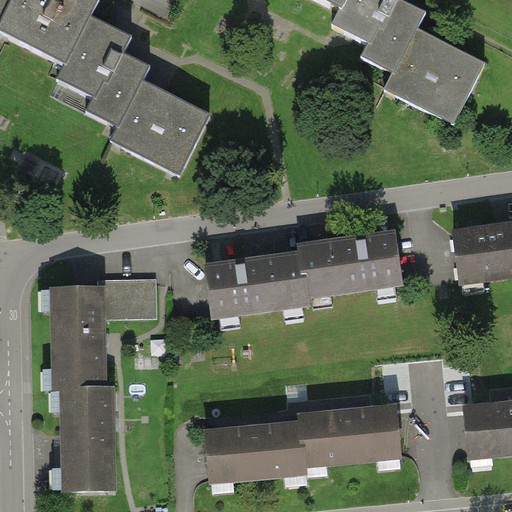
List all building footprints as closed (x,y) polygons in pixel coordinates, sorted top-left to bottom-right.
[(180,176),(210,117),(164,94),(143,84),(150,70),(125,57),(132,42),(111,31),(90,21),(99,4),(92,0),(0,0),(0,34),(67,68),(59,84),(93,101),(86,114),(120,131),(114,144),(180,176)] [(453,125),(483,66),(436,42),(417,32),(425,16),(399,3),(401,0),(314,0),(343,14),(335,29),(370,47),(363,60),(395,76),(387,92),(453,125)] [(511,228),(507,229),(451,237),(458,284),(511,276),(511,228)] [(301,252),(302,260),(274,264),(207,273),(213,320),(308,307),(307,297),(401,284),(395,240),(340,247),(301,252)] [(156,287),(102,290),(103,319),(156,319),(156,287)] [(57,391),(65,391),(66,495),(112,494),(111,416),(111,390),(104,390),(103,341),(103,319),(102,290),(56,291),(57,391)] [(511,408),(464,413),(468,460),(511,455),(511,408)] [(204,437),(209,486),(306,476),(305,467),(400,459),(395,411),(352,415),(298,420),(299,428),(262,431),(204,437)]
